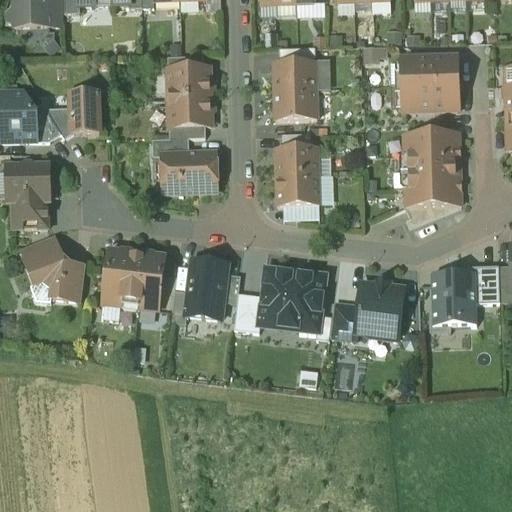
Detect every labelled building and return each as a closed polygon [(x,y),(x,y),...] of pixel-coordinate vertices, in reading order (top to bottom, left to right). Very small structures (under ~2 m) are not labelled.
[(12,0),(13,11),(7,15),(7,24),(13,27),(13,30),(48,29),(47,0),(12,0)] [(58,0),(47,0),(48,29),(59,29),(58,0)] [(76,0),(62,0),(63,16),(79,16),(79,8),(77,8),(76,0)] [(76,0),(77,8),(79,8),(128,7),(129,7),(128,0),(76,0)] [(140,0),(128,0),(129,7),(128,7),(128,11),(141,10),(140,0)] [(152,0),(140,0),(141,10),(153,10),(153,2),(152,0)] [(370,65),(393,64),(392,50),(369,51),(370,65)] [(314,52),(278,53),(279,67),(314,66),(314,52)] [(203,59),(167,60),(167,72),(203,71),(203,59)] [(457,61),(401,63),(402,117),(458,116),(457,61)] [(315,66),(273,67),(274,96),(315,94),(315,66)] [(203,71),(167,72),(168,101),(210,100),(209,71),(203,71)] [(97,94),(69,95),(69,111),(70,130),(74,136),(98,136),(97,94)] [(315,94),(274,96),(274,124),(316,123),(315,94)] [(31,112),(22,96),(0,96),(0,145),(36,145),(35,119),(31,112)] [(210,100),(168,101),(168,130),(204,129),(210,128),(210,100)] [(45,112),(42,107),(31,112),(35,119),(36,145),(48,145),(61,138),(45,112)] [(69,111),(45,112),(61,138),(63,142),(73,136),(70,130),(69,111)] [(204,129),(168,130),(169,142),(187,141),(204,141),(204,129)] [(310,138),(282,138),(282,152),(310,151),(310,138)] [(459,140),(403,141),(405,211),(461,210),(459,140)] [(169,142),(151,142),(152,159),(161,159),(161,157),(188,156),(187,141),(169,142)] [(282,152),(275,153),(276,181),(318,180),(317,151),(310,151),(282,152)] [(188,156),(161,157),(161,159),(162,196),(216,194),(215,155),(188,156)] [(48,169),(7,170),(7,204),(11,204),(47,204),(48,204),(48,169)] [(318,180),(276,181),(276,210),(318,209),(318,180)] [(47,204),(11,204),(12,231),(47,231),(47,204)] [(461,210),(405,211),(409,222),(405,223),(409,232),(461,212),(461,210)] [(52,239),(21,252),(25,262),(23,262),(33,288),(29,289),(36,305),(52,307),(53,303),(77,306),(82,271),(69,269),(62,263),(52,239)] [(164,260),(108,253),(102,307),(158,314),(162,278),(164,260)] [(226,278),(227,268),(192,264),(188,296),(185,319),(186,319),(221,324),(223,306),(226,278)] [(498,271),(474,272),(474,279),(475,308),(499,308),(498,272),(498,271)] [(510,271),(498,271),(498,272),(499,308),(511,307),(511,295),(511,296),(510,271)] [(320,320),(325,280),(265,273),(262,301),(258,328),(260,329),(317,335),(318,336),(320,320)] [(175,280),(162,278),(158,314),(171,316),(174,294),(175,280)] [(240,280),(226,278),(223,306),(237,308),(238,298),(240,280)] [(474,279),(431,280),(432,324),(447,323),(448,337),(450,337),(450,331),(476,331),(475,308),(474,279)] [(375,290),(361,288),(358,311),(355,336),(356,336),(393,340),(397,336),(403,293),(389,291),(389,288),(375,286),(375,290)] [(185,319),(188,296),(174,294),(171,316),(170,326),(185,328),(186,319),(185,319)] [(262,301),(238,298),(237,308),(233,334),(259,337),(260,329),(258,328),(262,301)] [(358,311),(333,308),(332,321),(329,340),(355,343),(356,336),(355,336),(358,311)] [(329,345),(329,340),(332,321),(320,320),(318,336),(317,335),(315,344),(329,345)] [(312,372),(310,388),(321,389),(323,374),(312,372)]
